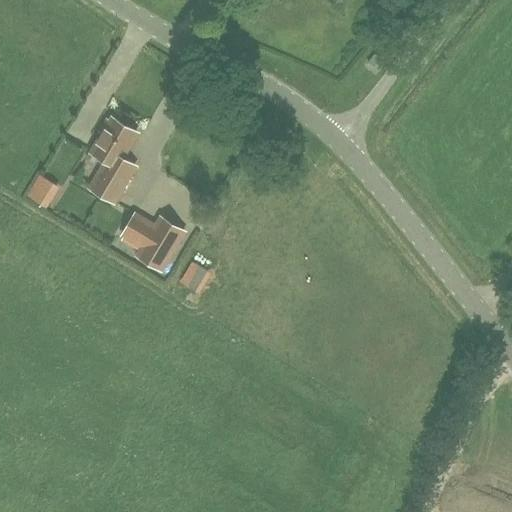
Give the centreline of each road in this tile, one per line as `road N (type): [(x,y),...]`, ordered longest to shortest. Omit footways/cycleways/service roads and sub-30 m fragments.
road 1 (tertiary): [(511,359),(340,142)]
road 2 (tertiary): [(340,142),(274,92),(106,0)]
road 3 (unclassified): [(340,142),(441,0)]
